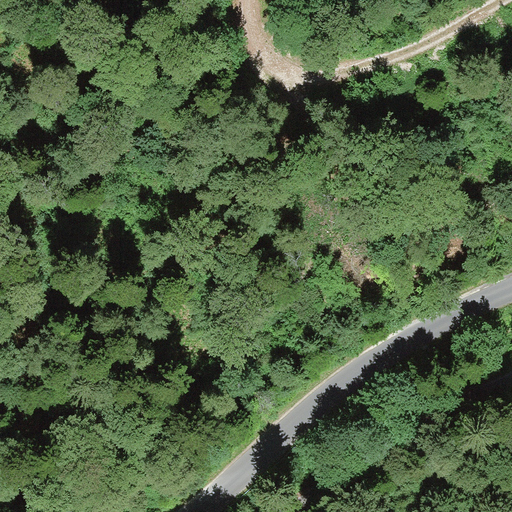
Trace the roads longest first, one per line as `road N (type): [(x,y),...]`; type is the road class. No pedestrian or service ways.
road 1 (tertiary): [(202,511),(371,367),(511,292)]
road 2 (track): [(506,0),(372,64),(297,71),(272,56),(255,0)]
